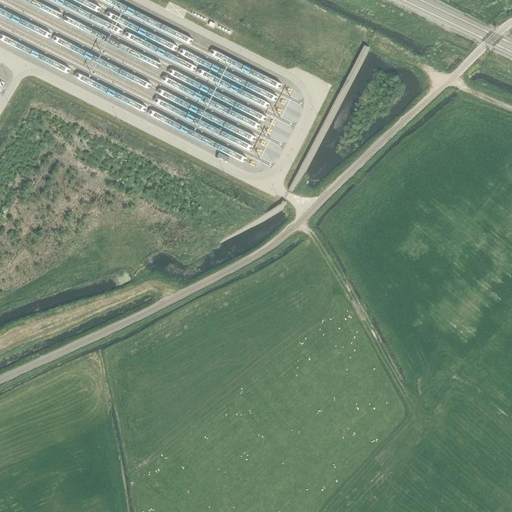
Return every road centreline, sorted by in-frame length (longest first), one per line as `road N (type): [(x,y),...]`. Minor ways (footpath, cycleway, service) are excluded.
road 1 (track): [(0,380),(259,254),(511,20)]
road 2 (track): [(443,85),(428,69),(312,12)]
